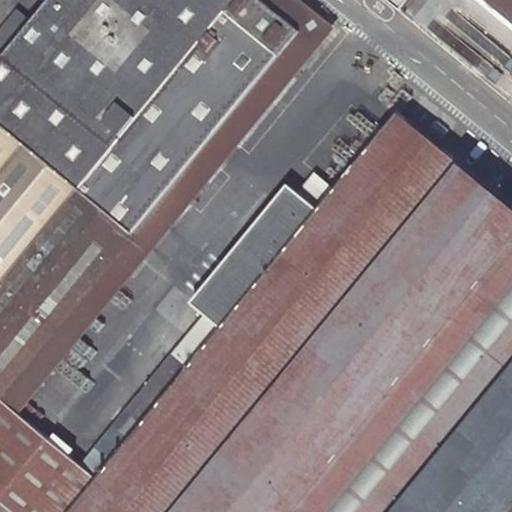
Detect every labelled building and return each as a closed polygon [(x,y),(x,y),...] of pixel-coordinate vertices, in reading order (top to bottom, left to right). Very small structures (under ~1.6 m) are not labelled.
[(0,402),(3,399),(302,33),(261,0),(56,0),(37,24),(21,10),(0,35),(0,402)] [(261,0),(302,33),(3,399),(23,415),(339,29),(303,0),(261,0)] [(511,0),(389,0),(403,11),(411,0),(482,0),(511,24),(511,0)] [(79,511),(511,511),(511,202),(405,115),(323,215),(289,187),(193,304),(227,332),(104,482),(79,511)] [(79,511),(104,482),(23,415),(3,399),(0,402),(0,497),(17,511),(79,511)]
